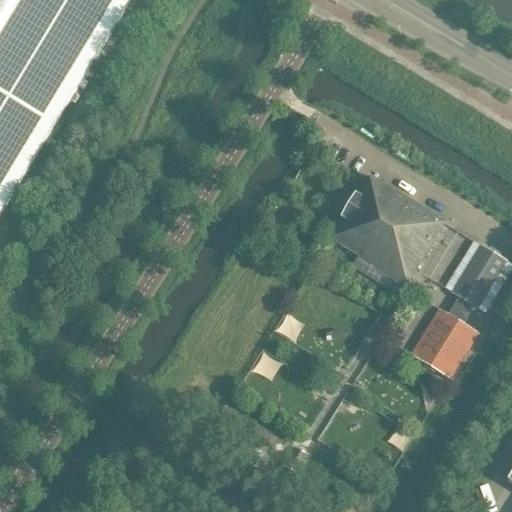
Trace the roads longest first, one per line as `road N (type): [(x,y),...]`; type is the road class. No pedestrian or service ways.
road 1 (unclassified): [(5,511),(333,0)]
road 2 (tertiary): [(511,78),(380,0)]
